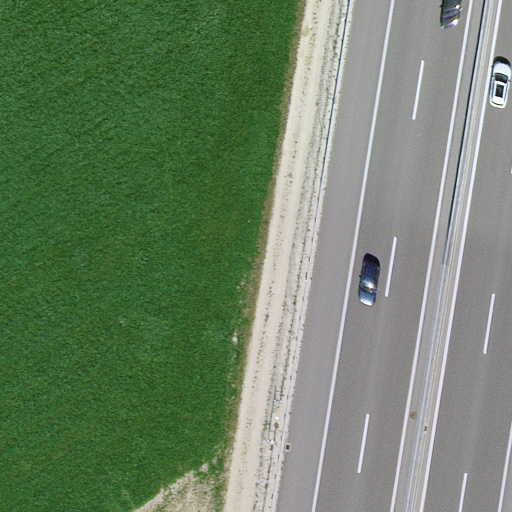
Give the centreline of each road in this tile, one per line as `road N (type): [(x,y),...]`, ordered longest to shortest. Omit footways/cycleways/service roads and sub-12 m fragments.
road 1 (track): [(236,511),(317,0)]
road 2 (motorway): [(432,0),(352,511)]
road 3 (motorway): [(459,511),(511,174)]
